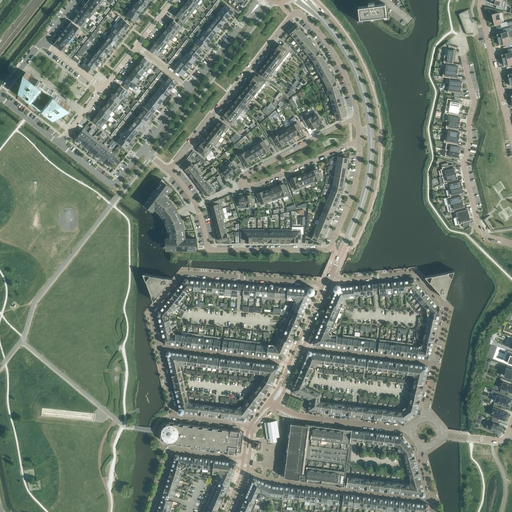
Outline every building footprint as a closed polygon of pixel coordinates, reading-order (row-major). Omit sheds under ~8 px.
[(100,5),(93,0),(88,0),(87,2),(97,10),(100,5)] [(194,8),(197,4),(192,0),(188,0),(187,2),(195,9),(196,9),(194,8)] [(504,1),(501,0),(488,0),(488,1),(490,2),(490,3),(497,5),(496,8),(502,10),(503,6),(501,6),(502,0),(504,1)] [(133,5),(141,12),(144,8),(136,1),(137,2),(134,6),(133,5)] [(87,2),(83,7),(93,14),(97,10),(87,2)] [(192,13),(195,9),(187,2),(183,7),(192,13)] [(368,3),(369,6),(358,7),(359,19),(384,16),(384,18),(384,19),(389,18),(389,17),(389,15),(386,16),(385,4),(375,5),(374,2),(372,2),(368,3)] [(234,11),(226,4),(223,9),(221,7),(231,15),(232,13),(233,13),(233,12),(234,11)] [(129,9),(138,16),(141,12),(133,5),(129,9)] [(83,7),(80,11),(87,18),(91,13),(93,15),(93,14),(83,7)] [(183,7),(180,11),(189,18),(192,13),(183,7)] [(217,12),(227,19),(229,17),(230,16),(231,15),(221,7),(217,12)] [(127,15),(134,21),(138,16),(129,9),(125,14),(127,15)] [(87,18),(80,11),(76,16),(86,23),(84,22),(87,18)] [(180,19),(178,21),(183,24),(189,18),(180,11),(176,16),(180,19)] [(214,16),(224,24),(225,21),(226,22),(227,20),(227,19),(217,12),(214,16)] [(492,14),(495,25),(500,24),(501,27),(507,25),(506,22),(501,23),(499,12),(492,14)] [(82,28),(86,23),(76,16),(73,20),(82,28)] [(212,22),(220,28),(222,25),(223,26),(223,24),(224,24),(214,16),(216,17),(212,22)] [(121,18),(117,22),(126,29),(130,24),(123,19),(121,18)] [(181,26),(174,20),(170,25),(178,32),(182,27),(181,26)] [(71,22),(68,26),(78,34),(81,29),(71,22)] [(119,24),(116,28),(123,34),(126,29),(117,22),(117,23),(119,24)] [(217,32),(219,29),(220,28),(212,22),(209,26),(217,32)] [(175,36),(178,32),(170,25),(166,29),(175,36)] [(289,31),(292,35),(299,28),(296,25),(289,31)] [(78,34),(68,26),(64,31),(74,39),(78,34)] [(209,26),(206,30),(204,28),(214,36),(216,34),(217,33),(216,33),(217,32),(209,26)] [(502,29),(503,32),(497,34),(498,40),(511,37),(511,36),(509,37),(508,32),(510,31),(509,27),(502,29)] [(111,31),(119,38),(123,34),(116,28),(112,32),(111,31)] [(214,36),(204,28),(201,33),(210,41),(214,36)] [(299,29),(299,28),(292,35),(295,39),(302,32),(299,29)] [(172,41),(175,36),(166,29),(163,34),(172,41)] [(74,39),(64,31),(61,35),(68,42),(72,37),(74,39)] [(111,31),(107,35),(116,42),(119,38),(111,31)] [(305,36),(302,32),(295,39),(298,42),(305,36)] [(201,33),(197,37),(207,45),(209,42),(210,41),(201,33)] [(172,41),(163,34),(160,38),(167,44),(170,39),(172,41)] [(68,42),(61,35),(57,40),(67,47),(65,46),(68,42)] [(107,35),(104,39),(113,46),(116,42),(107,35)] [(305,36),(298,42),(301,46),(308,39),(305,36)] [(207,45),(197,37),(194,41),(204,49),(205,47),(206,47),(207,45)] [(511,40),(511,37),(498,40),(499,45),(506,44),(507,47),(511,45),(511,40)] [(164,48),(167,44),(160,38),(156,42),(165,49),(164,48)] [(103,44),(110,50),(113,46),(104,39),(106,40),(103,44)] [(308,39),(301,46),(304,50),(312,43),(308,39)] [(67,47),(57,40),(53,44),(63,52),(67,47)] [(153,46),(162,53),(165,49),(156,42),(153,46)] [(276,49),(285,57),(291,49),(284,43),(282,46),(280,45),(277,48),(276,49)] [(312,43),(304,50),(307,53),(315,47),(312,43)] [(103,44),(99,48),(107,54),(110,50),(103,44)] [(191,48),(190,47),(189,47),(199,55),(201,52),(202,51),(203,50),(195,44),(191,48)] [(159,57),(162,53),(153,46),(150,50),(159,57)] [(199,55),(189,47),(186,51),(196,59),(196,58),(197,56),(198,56),(199,55)] [(315,47),(307,53),(311,57),(318,50),(315,47)] [(95,51),(103,58),(107,54),(99,48),(96,52),(95,51)] [(508,53),(501,54),(503,60),(511,57),(511,48),(507,49),(508,53)] [(276,50),(275,50),(276,50),(273,54),(282,61),(285,57),(276,49),(276,50)] [(453,51),(448,50),(447,55),(444,55),(443,62),(459,64),(454,63),(455,51),(456,50),(453,49),(453,50),(453,51)] [(318,50),(311,57),(312,59),(313,61),(322,56),(321,56),(317,51),(318,51),(318,50)] [(95,51),(91,55),(100,62),(103,58),(95,51)] [(186,51),(183,55),(193,63),(194,61),(195,61),(195,60),(196,59),(186,51)] [(269,58),(278,66),(282,61),(273,54),(272,55),(271,55),(272,55),(269,58)] [(88,59),(97,66),(100,62),(91,55),(88,59)] [(193,63),(183,55),(183,56),(184,57),(181,61),(189,67),(191,65),(192,64),(193,63)] [(322,56),(313,61),(315,65),(324,60),(322,56)] [(150,68),(153,64),(144,57),(141,61),(150,68)] [(511,57),(503,60),(504,66),(511,64),(511,68),(511,67),(511,57)] [(275,70),(278,66),(269,58),(269,59),(268,59),(266,63),(275,70)] [(88,59),(85,63),(94,70),(97,66),(88,59)] [(324,60),(315,65),(318,69),(326,64),(324,60)] [(147,72),(150,68),(141,61),(138,65),(147,72)] [(189,67),(181,61),(178,65),(176,64),(186,72),(189,67)] [(459,67),(459,64),(443,62),(444,62),(444,69),(443,69),(447,70),(457,71),(458,66),(459,67)] [(84,68),(91,74),(94,70),(85,63),(87,64),(84,68)] [(262,67),(271,74),(275,70),(266,63),(265,63),(265,64),(264,64),(261,67),(262,67)] [(185,73),(185,72),(186,72),(176,64),(172,68),(182,76),(184,73),(185,74),(185,73)] [(326,64),(318,69),(320,73),(329,68),(326,64)] [(147,72),(138,65),(135,69),(142,75),(145,71),(147,72)] [(267,79),(271,74),(262,67),(262,68),(261,68),(258,72),(267,79)] [(329,68),(320,73),(322,77),(331,73),(329,68)] [(132,73),(139,79),(142,75),(135,69),(132,73)] [(442,76),(463,79),(457,78),(458,76),(457,76),(457,71),(447,70),(443,69),(443,70),(442,76)] [(23,81),(21,88),(29,95),(27,102),(42,114),(48,110),(57,117),(64,113),(71,109),(60,99),(61,98),(59,97),(39,81),(38,80),(37,82),(25,72),(23,81)] [(136,83),(139,79),(132,73),(128,77),(137,84),(136,83)] [(331,73),(322,77),(324,82),(333,77),(331,73)] [(252,80),(251,80),(261,88),(264,83),(266,81),(259,75),(257,77),(255,76),(252,80),(252,79),(252,80)] [(176,84),(177,83),(169,76),(166,81),(174,87),(175,85),(176,85),(176,84)] [(451,85),(461,86),(462,82),(463,82),(463,79),(442,76),(442,77),(450,78),(449,84),(449,85),(451,85)] [(132,88),(134,89),(137,84),(128,77),(125,82),(126,83),(124,85),(128,88),(130,86),(132,88)] [(333,77),(324,82),(327,86),(335,81),(333,77)] [(257,92),(261,88),(251,80),(251,81),(248,85),(257,92)] [(296,80),(293,84),(299,89),(303,85),(300,83),(296,80)] [(162,85),(160,83),(160,84),(170,91),(172,89),(173,88),(174,87),(166,81),(162,85)] [(335,81),(327,86),(328,88),(328,90),(338,87),(337,87),(335,82),(336,81),(335,81)] [(170,91),(160,84),(157,88),(167,96),(168,94),(169,94),(170,92),(170,91)] [(127,90),(128,88),(124,85),(122,87),(121,85),(117,90),(124,96),(128,91),(127,90)] [(244,89),(254,97),(257,92),(248,85),(248,86),(247,85),(247,86),(244,89)] [(460,91),(461,86),(451,85),(449,85),(448,92),(454,93),(460,94),(461,94),(461,91),(460,91)] [(42,114),(27,102),(29,95),(21,88),(19,94),(17,99),(47,123),(52,120),(57,117),(48,110),(42,114)] [(167,96),(157,88),(159,90),(155,94),(163,100),(164,100),(163,99),(165,97),(167,96)] [(250,101),(254,97),(244,89),(244,90),(241,94),(250,101)] [(124,96),(117,90),(114,94),(121,99),(124,96)] [(111,97),(120,104),(123,101),(121,99),(114,94),(111,97)] [(163,100),(155,94),(152,98),(160,104),(162,102),(163,101),(163,100)] [(237,98),(247,106),(250,101),(241,94),(240,94),(240,95),(240,96),(239,95),(237,98)] [(280,103),(282,105),(283,104),(289,99),(284,96),(280,100),(279,102),(280,103)] [(111,97),(108,101),(117,108),(120,104),(111,97)] [(149,102),(147,100),(147,101),(157,108),(160,104),(152,98),(149,102)] [(234,103),(243,110),(247,106),(237,98),(234,101),(235,101),(234,102),(234,103)] [(444,105),(459,108),(460,108),(461,103),(461,104),(462,101),(460,101),(454,99),(447,98),(446,105),(445,105),(444,105)] [(108,101),(105,105),(112,111),(115,107),(117,108),(108,101)] [(157,108),(147,101),(143,105),(153,113),(155,110),(156,110),(156,109),(157,108)] [(287,102),(280,107),(282,110),(283,111),(284,110),(283,110),(289,105),(287,102)] [(239,115),(243,110),(234,103),(231,106),(230,107),(231,107),(230,107),(239,115)] [(105,105),(102,109),(111,116),(109,115),(112,111),(105,105)] [(460,113),(459,113),(460,108),(459,108),(444,105),(444,106),(446,106),(445,113),(462,116),(459,115),(460,113)] [(152,114),(143,106),(139,111),(149,118),(151,116),(152,115),(152,114)] [(227,112),(236,119),(239,115),(230,107),(227,111),(227,112),(227,111),(227,112)] [(102,109),(99,113),(108,120),(111,116),(102,109)] [(315,112),(310,115),(317,126),(320,124),(322,122),(320,120),(323,118),(317,109),(314,111),(315,112)] [(139,111),(141,112),(138,116),(146,123),(146,122),(145,122),(147,120),(148,120),(149,118),(139,111)] [(230,126),(236,119),(227,112),(226,112),(226,113),(223,116),(225,118),(223,120),(230,126)] [(108,120),(99,113),(96,117),(105,124),(105,123),(103,122),(106,119),(108,120)] [(460,118),(461,118),(462,116),(445,113),(447,113),(446,120),(459,123),(460,118)] [(314,128),(317,126),(310,115),(302,120),(308,128),(310,126),(312,129),(314,127),(314,128)] [(138,116),(134,120),(142,127),(144,124),(144,125),(145,123),(146,123),(138,116)] [(101,128),(105,124),(96,117),(92,121),(100,127),(101,128)] [(304,127),(303,127),(298,119),(291,123),(298,135),(301,133),(300,132),(302,131),(301,129),(304,127)] [(131,125),(129,123),(139,131),(141,129),(142,128),(142,127),(134,120),(131,125)] [(229,128),(220,120),(217,124),(216,125),(217,125),(216,125),(225,132),(229,128)] [(461,131),(461,130),(459,130),(459,128),(458,128),(459,123),(446,120),(445,121),(447,121),(446,128),(461,131)] [(139,131),(129,123),(126,127),(135,135),(139,131)] [(291,123),(290,124),(291,124),(286,127),(293,137),(295,136),(298,135),(291,123)] [(222,137),(225,132),(216,125),(213,129),(213,130),(222,137)] [(134,137),(135,136),(135,135),(126,127),(122,132),(132,140),(134,137)] [(282,130),(288,140),(293,137),(286,127),(282,130)] [(444,134),(459,137),(460,133),(461,133),(461,131),(446,128),(447,128),(445,134),(444,134)] [(84,129),(75,139),(80,143),(89,133),(84,129)] [(209,134),(218,141),(222,137),(213,130),(210,133),(209,133),(210,134),(209,134)] [(282,130),(277,133),(277,132),(284,143),(286,142),(286,141),(288,140),(282,130)] [(119,136),(129,144),(128,143),(130,141),(131,141),(132,140),(122,132),(124,133),(121,137),(119,136)] [(284,143),(277,132),(269,137),(275,145),(277,144),(279,146),(281,145),(284,143)] [(94,137),(89,133),(80,143),(84,145),(83,146),(84,147),(85,146),(85,147),(94,137)] [(232,137),(234,139),(236,141),(241,137),(236,133),(232,137)] [(215,146),(218,141),(209,134),(206,138),(206,139),(215,146)] [(462,145),(458,144),(459,142),(458,142),(459,137),(444,134),(444,135),(445,135),(444,142),(462,145)] [(129,145),(128,144),(129,144),(119,136),(115,140),(125,148),(127,146),(129,145)] [(88,149),(90,151),(98,141),(94,137),(85,147),(86,147),(89,149),(88,149)] [(262,138),(257,142),(264,153),(267,151),(267,150),(269,149),(267,146),(269,145),(266,139),(263,140),(262,138)] [(202,143),(211,150),(215,146),(206,139),(203,142),(202,142),(202,143)] [(93,154),(94,154),(95,154),(95,155),(103,144),(98,141),(90,151),(93,153),(93,154)] [(252,145),(259,155),(263,152),(264,153),(257,142),(252,145)] [(444,142),(449,143),(448,149),(446,149),(444,149),(459,152),(460,152),(460,147),(461,148),(462,145),(444,142)] [(206,157),(211,150),(202,143),(201,143),(201,144),(198,148),(200,149),(198,152),(206,157)] [(108,148),(103,144),(95,155),(100,159),(108,148)] [(254,158),(259,155),(252,145),(248,148),(254,158)] [(105,162),(111,154),(107,150),(109,148),(108,148),(100,159),(103,161),(104,162),(105,162)] [(252,159),(254,158),(248,148),(244,151),(243,150),(250,161),(252,160),(252,159)] [(460,152),(459,152),(444,149),(444,150),(446,150),(445,157),(459,160),(460,157),(459,157),(460,152)] [(245,164),(247,163),(250,161),(243,150),(236,155),(241,163),(243,161),(245,164)] [(118,166),(121,162),(111,154),(105,162),(110,167),(113,163),(118,166)] [(186,171),(195,164),(193,165),(190,162),(192,161),(188,157),(184,162),(186,164),(183,166),(186,171)] [(233,160),(231,162),(229,161),(225,165),(234,174),(237,171),(238,169),(236,167),(238,165),(233,160)] [(199,168),(195,164),(186,171),(187,171),(190,175),(199,168)] [(232,176),(234,174),(225,165),(221,169),(223,171),(221,173),(226,178),(228,176),(230,178),(232,176)] [(442,169),(440,169),(442,176),(455,173),(454,168),(456,168),(455,166),(449,167),(448,165),(442,167),(442,169)] [(193,179),(202,172),(199,168),(190,175),(193,179)] [(312,171),(316,183),(321,181),(321,179),(323,178),(321,171),(318,172),(317,169),(315,170),(312,171)] [(307,173),(311,184),(316,183),(312,171),(309,172),(309,173),(307,173)] [(202,172),(193,179),(196,183),(203,178),(200,174),(202,172)] [(301,175),(306,186),(311,184),(307,173),(301,175)] [(456,178),(455,173),(442,176),(444,183),(461,179),(458,180),(458,178),(456,178)] [(301,189),(301,188),(306,186),(301,175),(300,176),(299,175),(296,177),(300,189),(301,189)] [(300,189),(296,177),(293,178),(291,179),(292,182),(289,183),(292,192),(300,189)] [(206,181),(203,178),(196,183),(199,187),(208,180),(206,181)] [(462,181),(461,179),(444,183),(444,184),(447,183),(449,190),(462,186),(461,182),(462,181)] [(199,187),(202,191),(211,184),(208,180),(199,187)] [(143,206),(143,207),(144,206),(151,212),(150,212),(151,213),(153,210),(158,214),(158,215),(158,214),(162,219),(162,220),(165,225),(164,225),(165,226),(167,231),(166,231),(166,232),(167,232),(167,238),(163,238),(163,239),(164,239),(164,248),(163,248),(163,249),(166,249),(195,249),(195,239),(188,239),(185,238),(185,237),(184,235),(184,234),(185,234),(184,233),(184,232),(184,229),(184,228),(183,224),(181,219),(182,219),(181,219),(179,215),(179,214),(177,210),(174,206),(171,203),(171,202),(169,200),(168,199),(167,199),(167,198),(164,196),(171,187),(162,181),(144,205),(143,206)] [(211,185),(211,184),(202,191),(205,195),(206,195),(207,194),(208,193),(210,196),(216,193),(213,189),(212,189),(209,186),(211,185)] [(278,186),(282,198),(288,196),(288,198),(292,196),(288,186),(285,187),(284,184),(282,185),(282,184),(278,186)] [(343,187),(333,185),(333,187),(332,189),(341,193),(340,193),(342,187),(343,187)] [(276,187),(273,188),(277,199),(282,198),(278,186),(275,187),(276,187)] [(462,186),(449,190),(450,196),(447,197),(465,193),(464,191),(463,191),(462,186)] [(273,188),(268,190),(272,201),(277,199),(273,188)] [(339,198),(341,193),(332,189),(330,194),(339,198)] [(268,203),(267,203),(272,201),(268,190),(266,191),(266,190),(263,191),(268,203)] [(262,206),(268,203),(263,191),(260,192),(260,193),(258,194),(259,197),(256,198),(258,204),(261,203),(262,206)] [(465,193),(447,197),(449,204),(462,201),(461,196),(462,196),(462,194),(465,193)] [(330,194),(328,198),(338,202),(339,198),(330,194)] [(240,206),(240,209),(246,208),(245,195),(241,196),(239,196),(239,199),(236,200),(237,207),(240,206)] [(245,195),(246,208),(246,206),(255,205),(254,198),(251,198),(251,195),(249,196),(249,195),(245,195)] [(328,198),(327,203),(336,206),(338,202),(328,198)] [(211,207),(212,211),(223,209),(221,203),(220,204),(219,199),(213,202),(214,205),(213,205),(211,206),(211,207)] [(463,206),(462,201),(449,204),(451,211),(468,207),(465,208),(465,206),(463,206)] [(327,203),(325,207),(334,211),(336,206),(327,203)] [(455,218),(469,214),(467,210),(469,209),(468,207),(451,211),(451,212),(454,211),(455,218)] [(323,212),(321,216),(330,220),(332,215),(323,212)] [(472,221),(471,219),(470,219),(469,214),(455,218),(457,217),(459,224),(462,224),(469,222),(472,221)] [(321,216),(319,221),(328,225),(330,220),(321,216)] [(328,225),(319,221),(317,226),(326,229),(328,225)] [(252,229),(243,229),(243,239),(246,239),(246,241),(252,241),(252,229)] [(292,229),(292,241),(298,241),(298,239),(301,239),(301,229),(292,229)] [(325,233),(316,230),(314,234),(323,238),(323,237),(325,233)] [(321,242),(323,238),(314,234),(312,239),(321,242)] [(452,277),(454,270),(447,272),(432,275),(426,276),(425,276),(430,282),(440,293),(440,294),(445,299),(445,298),(447,292),(447,291),(451,277),(452,277)] [(168,284),(173,278),(166,277),(165,277),(150,275),(150,274),(143,273),(146,280),(151,294),(151,295),(154,302),(158,296),(158,295),(168,284)] [(183,281),(183,282),(179,287),(187,293),(190,292),(187,284),(185,279),(183,281)] [(193,291),(194,291),(194,280),(188,280),(188,279),(185,279),(187,284),(190,292),(193,291)] [(404,281),(405,291),(409,292),(412,284),(414,279),(411,279),(411,280),(404,281)] [(415,282),(416,281),(414,279),(412,284),(409,292),(412,294),(420,287),(415,282)] [(385,283),(378,283),(376,284),(373,284),(372,284),(373,291),(374,291),(377,291),(378,290),(379,290),(380,296),(386,296),(385,283)] [(249,298),(250,285),(243,284),(241,284),(239,284),(238,291),(241,291),(243,291),(243,297),(249,298)] [(339,324),(341,319),(344,314),(346,309),(348,303),(355,303),(354,298),(355,298),(354,296),(353,286),(341,287),(341,286),(340,286),(340,285),(339,285),(339,284),(338,284),(337,284),(336,284),(335,285),(334,286),(334,287),(334,288),(334,289),(334,290),(335,291),(330,302),(328,307),(326,312),(324,317),(322,322),(314,339),(313,340),(311,345),(315,345),(317,344),(336,347),(337,337),(337,335),(338,330),(337,329),(339,324)] [(184,297),(187,293),(179,287),(176,291),(184,297)] [(268,344),(268,346),(267,356),(280,358),(281,359),(284,359),(286,356),(285,355),(290,343),(293,338),(295,333),(297,328),(299,323),(301,318),(303,313),(311,295),(313,294),(314,292),(315,292),(315,291),(315,290),(314,289),(314,288),(313,288),(311,287),(309,288),(308,289),(288,287),(287,299),(287,304),(288,306),(283,317),(281,321),(279,326),(273,340),(269,339),(268,344)] [(412,294),(416,298),(423,291),(420,287),(412,294)] [(181,301),(184,297),(176,291),(173,295),(181,301)] [(416,298),(419,301),(427,295),(423,291),(416,298)] [(173,295),(170,299),(178,305),(181,301),(173,295)] [(427,295),(419,301),(423,305),(430,299),(427,295)] [(174,309),(178,305),(170,299),(166,303),(174,309)] [(423,305),(426,309),(434,302),(430,299),(423,305)] [(434,302),(426,309),(427,313),(436,311),(441,309),(439,307),(438,308),(434,302)] [(166,303),(163,307),(171,313),(174,309),(166,303)] [(170,316),(171,313),(163,307),(159,311),(158,311),(157,313),(162,314),(170,316)] [(441,312),(441,309),(436,311),(427,313),(428,317),(438,319),(439,312),(441,312)] [(158,316),(160,322),(169,320),(170,316),(162,314),(157,313),(157,316),(158,316)] [(174,333),(172,331),(162,333),(164,340),(163,341),(164,344),(168,340),(174,333)] [(167,343),(175,344),(176,334),(174,333),(168,340),(164,344),(167,344),(167,343)] [(230,338),(224,337),(222,350),(221,350),(228,351),(230,338)] [(422,344),(420,346),(426,355),(430,360),(431,356),(430,355),(432,347),(422,344)] [(426,355),(420,346),(418,347),(417,357),(426,358),(427,359),(430,360),(426,355)] [(308,350),(307,353),(308,354),(304,364),(313,368),(314,365),(314,364),(315,366),(318,365),(317,363),(318,363),(324,363),(326,353),(312,352),(311,351),(308,350)] [(172,376),(179,374),(182,374),(180,365),(181,364),(182,363),(187,364),(187,361),(188,354),(170,352),(169,351),(167,352),(166,354),(167,356),(169,362),(168,362),(168,364),(169,364),(170,368),(171,372),(172,376)] [(278,364),(276,365),(260,363),(259,373),(264,374),(264,375),(265,376),(263,380),(266,381),(271,386),(272,385),(275,377),(277,374),(279,370),(280,369),(281,367),(280,366),(279,365),(278,364)] [(311,372),(313,368),(304,364),(301,368),(311,372)] [(412,375),(414,377),(412,388),(422,390),(426,370),(428,369),(427,366),(425,365),(424,366),(409,364),(407,374),(412,375)] [(301,368),(299,373),(309,377),(311,372),(301,368)] [(297,378),(307,382),(309,377),(299,373),(297,378)] [(305,386),(307,382),(297,378),(295,382),(305,386)] [(503,383),(501,388),(511,392),(511,385),(511,382),(501,378),(499,381),(503,383)] [(271,386),(266,381),(263,380),(260,384),(268,390),(271,386)] [(295,382),(294,386),(291,391),(301,395),(305,386),(295,382)] [(260,384),(257,388),(259,390),(265,394),(268,390),(260,384)] [(321,393),(306,387),(305,386),(301,395),(310,399),(321,393)] [(265,394),(259,390),(257,388),(254,392),(262,398),(265,394)] [(188,399),(186,390),(183,391),(176,393),(177,397),(178,401),(177,402),(177,404),(178,403),(179,408),(179,409),(178,409),(178,410),(178,411),(178,412),(178,413),(179,413),(179,414),(180,414),(181,414),(182,414),(183,414),(183,413),(184,413),(184,412),(198,414),(199,404),(195,403),(191,403),(189,402),(188,401),(188,399)] [(253,398),(259,402),(262,398),(254,392),(251,396),(253,398)] [(506,395),(498,392),(497,395),(497,394),(495,401),(500,403),(500,404),(504,405),(508,406),(509,406),(511,400),(511,399),(511,400),(505,397),(506,395)] [(318,411),(320,401),(321,393),(310,399),(308,410),(318,411)] [(248,400),(256,406),(259,402),(253,398),(251,396),(248,400)] [(248,400),(245,404),(247,406),(253,410),(256,406),(248,400)] [(242,420),(243,421),(245,421),(247,419),(247,418),(251,412),(252,413),(253,411),(253,410),(247,406),(245,404),(244,404),(243,406),(242,407),(242,408),(241,406),(238,407),(238,409),(230,408),(229,418),(242,420)] [(208,415),(214,416),(217,416),(218,417),(218,416),(219,410),(219,407),(218,406),(215,406),(209,405),(209,408),(208,415)] [(502,408),(493,405),(492,408),(493,408),(491,415),(505,420),(507,413),(501,411),(502,408)] [(360,417),(362,407),(358,406),(357,406),(356,406),(353,406),(352,409),(351,415),(352,415),(352,416),(355,416),(356,416),(360,417)] [(403,411),(402,412),(391,410),(390,420),(404,422),(417,413),(418,410),(408,408),(406,409),(405,407),(402,409),(403,411)] [(258,429),(255,458),(259,463),(300,468),(299,480),(344,485),(351,430),(351,429),(331,427),(319,425),(306,424),(266,419),(258,429)] [(491,423),(489,422),(487,429),(494,431),(493,432),(496,432),(500,433),(500,432),(501,433),(503,427),(502,427),(502,426),(497,424),(498,421),(492,419),(491,423)] [(178,424),(174,424),(174,422),(171,422),(169,422),(169,423),(168,423),(167,423),(166,424),(166,423),(165,423),(164,424),(163,424),(162,425),(162,426),(163,426),(162,427),(161,428),(161,429),(160,429),(159,430),(159,432),(159,434),(160,434),(161,435),(161,436),(161,437),(160,438),(161,438),(161,439),(162,440),(162,441),(163,441),(164,440),(165,441),(166,442),(167,442),(167,443),(167,444),(169,444),(171,444),(171,443),(176,443),(176,444),(181,445),(186,445),(191,446),(195,446),(195,447),(201,447),(201,448),(201,447),(205,448),(211,449),(211,448),(215,449),(220,450),(225,450),(225,449),(228,450),(228,451),(237,452),(238,452),(238,451),(237,451),(238,448),(238,447),(238,444),(238,443),(239,440),(239,439),(239,436),(239,435),(240,432),(240,431),(231,430),(231,431),(228,430),(223,429),(217,428),(213,428),(208,427),(203,427),(203,426),(198,426),(194,425),(188,424),(188,425),(184,424),(179,423),(178,424)] [(354,431),(353,440),(356,440),(357,441),(358,441),(363,441),(364,431),(359,431),(357,431),(355,430),(355,431),(354,431)] [(414,454),(413,450),(412,448),(410,445),(402,436),(394,435),(393,445),(397,446),(399,448),(397,449),(400,452),(401,450),(403,452),(404,457),(414,454)] [(174,457),(175,458),(172,466),(182,469),(184,468),(178,459),(175,454),(174,457)] [(186,466),(187,456),(179,455),(178,454),(175,454),(178,459),(184,468),(186,466)] [(407,467),(417,465),(415,459),(406,462),(407,467)] [(215,479),(217,480),(228,485),(229,484),(235,471),(235,470),(236,467),(237,467),(237,466),(237,467),(238,465),(238,464),(237,463),(236,462),(234,462),(233,462),(232,462),(219,460),(219,461),(214,460),(213,470),(212,474),(216,474),(217,476),(216,479),(215,479)] [(409,473),(418,471),(417,465),(407,467),(409,473)] [(180,474),(182,469),(172,466),(170,471),(182,475),(180,474)] [(180,481),(182,475),(170,471),(169,477),(180,481)] [(347,476),(346,486),(350,487),(355,488),(356,478),(351,477),(347,476)] [(425,496),(425,493),(424,492),(420,476),(410,478),(411,481),(409,484),(402,483),(401,493),(410,495),(412,496),(412,495),(421,496),(422,497),(425,496)] [(178,486),(180,481),(169,477),(167,482),(178,486)] [(252,482),(249,489),(247,493),(258,498),(263,500),(265,495),(268,497),(278,498),(279,486),(272,485),(271,485),(259,479),(258,479),(258,478),(257,478),(255,477),(254,477),(253,477),(252,480),(252,481),(252,482)] [(216,511),(228,485),(217,480),(215,479),(216,479),(213,478),(202,503),(205,504),(203,509),(200,508),(198,511),(216,511)] [(176,485),(178,486),(167,482),(165,487),(177,491),(175,490),(176,485)] [(170,495),(175,497),(177,491),(165,487),(163,493),(162,495),(162,497),(162,498),(168,500),(168,499),(169,499),(169,497),(170,496),(170,495)] [(257,511),(263,500),(258,498),(247,493),(245,497),(243,502),(241,507),(239,511),(238,511),(257,511)] [(341,494),(334,493),(333,505),(338,505),(340,494),(341,494)] [(162,497),(160,503),(171,507),(173,501),(168,500),(169,499),(168,499),(168,500),(162,498),(162,497)] [(168,511),(169,511),(171,507),(160,503),(158,509),(168,511)] [(425,503),(424,504),(416,503),(415,511),(421,511),(424,508),(428,504),(425,503)]
